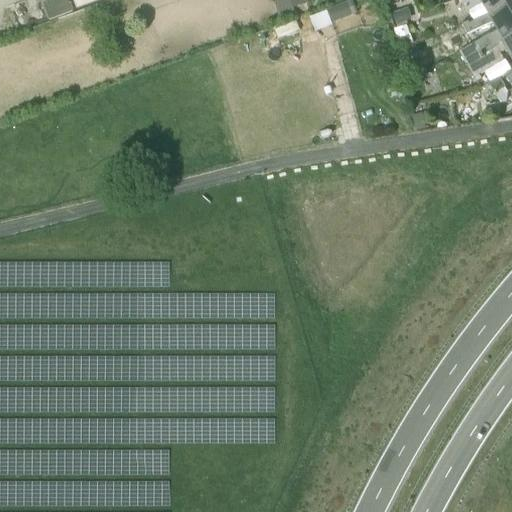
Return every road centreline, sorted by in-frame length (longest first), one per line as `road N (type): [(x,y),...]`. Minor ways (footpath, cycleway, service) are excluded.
road 1 (trunk): [(511,290),(461,351),(368,511)]
road 2 (trunk): [(426,511),(511,371)]
